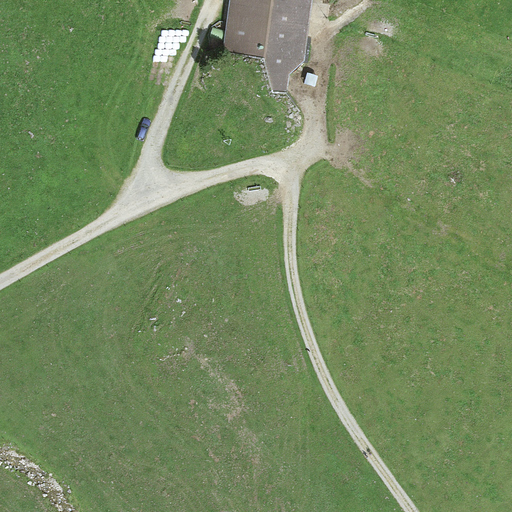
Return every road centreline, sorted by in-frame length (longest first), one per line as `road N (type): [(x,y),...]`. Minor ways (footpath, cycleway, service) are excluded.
road 1 (track): [(411,511),(334,400),(309,346),(290,256),(292,196),(282,175),(260,164),(225,171),(136,207)]
road 2 (track): [(136,207),(215,1)]
road 3 (track): [(136,207),(0,282)]
road 4 (track): [(282,175),(306,153),(317,119),(323,42)]
